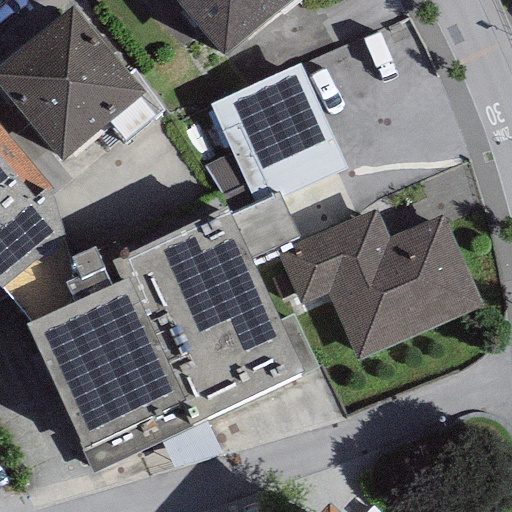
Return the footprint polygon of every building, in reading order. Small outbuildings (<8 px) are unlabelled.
[(158,0),(223,79),(320,0),(158,0)] [(127,85),(72,20),(0,79),(0,100),(63,176),(110,137),(146,108),(127,85)] [(425,57),(406,22),(316,58),(322,74),(304,81),(348,177),(356,173),(371,204),(468,162),(452,118),(441,88),(425,57)] [(279,209),(348,177),(304,81),(299,72),(210,113),(231,159),(245,191),(256,213),(276,204),(279,209)] [(134,79),(127,85),(146,108),(110,137),(125,154),(166,121),(134,79)] [(52,201),(0,137),(0,306),(2,310),(57,263),(32,216),(52,201)] [(245,191),(231,159),(205,169),(223,200),(245,191)] [(299,250),(279,209),(276,204),(256,213),(245,191),(223,200),(215,203),(217,206),(249,273),(278,259),(299,250)] [(249,273),(217,206),(91,265),(111,307),(25,348),(83,469),(87,467),(94,480),(187,436),(189,442),(303,389),(300,383),(276,331),(249,273)] [(299,250),(278,259),(302,314),(330,302),(358,368),(483,315),(444,224),(390,248),(376,216),(299,250)] [(276,331),(300,383),(317,375),(293,323),(276,331)]
